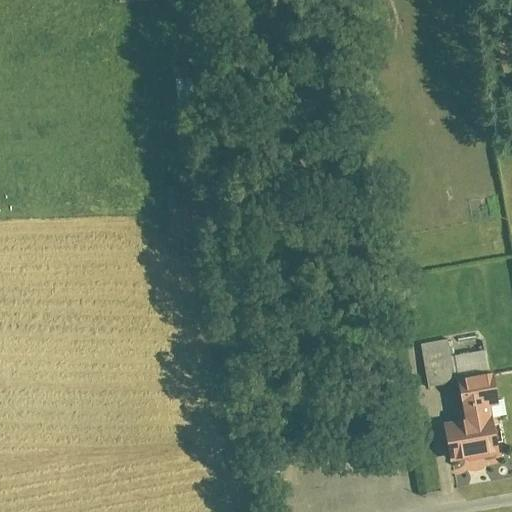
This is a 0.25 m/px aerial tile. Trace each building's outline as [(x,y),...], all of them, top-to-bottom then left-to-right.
[(184,123),(200,123),(197,65),(181,66),(184,123)] [(449,340),(421,344),(427,382),(454,378),(451,355),(449,340)] [(488,373),(485,350),(451,355),(454,378),(488,373)] [(496,401),(492,373),(488,373),(454,378),(458,406),(489,402),(496,401)] [(489,402),(458,406),(460,421),(492,417),(489,402)] [(460,421),(442,424),(447,459),(497,452),(492,417),(460,421)] [(464,459),(463,470),(488,470),(489,459),(464,459)]
